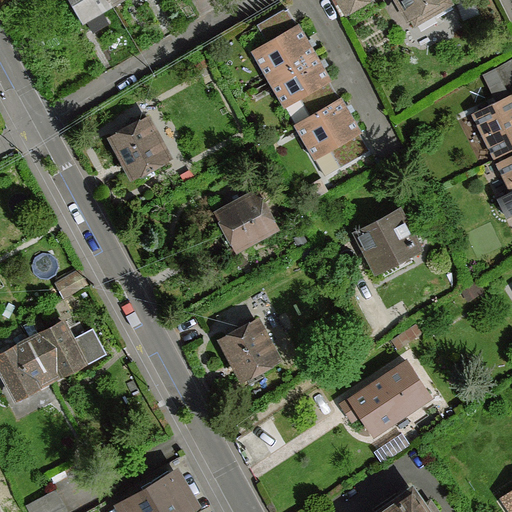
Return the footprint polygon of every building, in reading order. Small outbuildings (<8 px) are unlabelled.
[(110,0),(75,0),(85,18),(112,2),(110,0)] [(339,0),(348,14),(370,0),(339,0)] [(451,0),(401,0),(415,24),(453,2),(451,0)] [(269,42),(297,25),(288,8),(259,25),(269,42)] [(269,42),(253,51),(271,81),(317,54),(300,24),(297,25),(269,42)] [(317,54),(271,81),(286,107),(301,98),(330,81),(332,80),(317,54)] [(511,59),(496,69),(509,97),(511,95),(511,59)] [(340,99),(330,81),(301,98),(311,116),(340,99)] [(511,150),(511,95),(509,97),(475,113),(497,158),(511,150)] [(342,97),(340,99),(311,116),(296,125),(316,159),(331,150),(360,133),(362,132),(342,97)] [(311,116),(301,98),(286,107),(296,125),(311,116)] [(170,156),(149,119),(114,138),(134,175),(170,156)] [(370,150),(360,133),(331,150),(341,167),(370,150)] [(341,167),(331,150),(316,159),(326,176),(341,167)] [(511,156),(500,162),(511,186),(511,192),(498,200),(507,218),(511,215),(511,156)] [(276,228),(257,193),(221,213),(240,248),(276,228)] [(420,251),(399,210),(359,232),(376,266),(399,255),(401,260),(420,251)] [(88,284),(81,271),(59,283),(66,297),(88,284)] [(279,358),(258,321),(224,341),(244,377),(279,358)] [(32,322),(25,326),(29,336),(37,332),(32,322)] [(64,323),(30,340),(51,379),(83,362),(84,365),(106,353),(94,329),(73,340),(64,323)] [(51,379),(30,340),(0,356),(0,364),(17,397),(51,379)] [(431,396),(408,362),(344,405),(353,419),(362,413),(375,432),(431,396)] [(176,511),(190,504),(174,475),(126,503),(131,511),(176,511)] [(68,511),(57,490),(27,506),(30,511),(68,511)] [(428,511),(413,491),(382,511),(428,511)]
